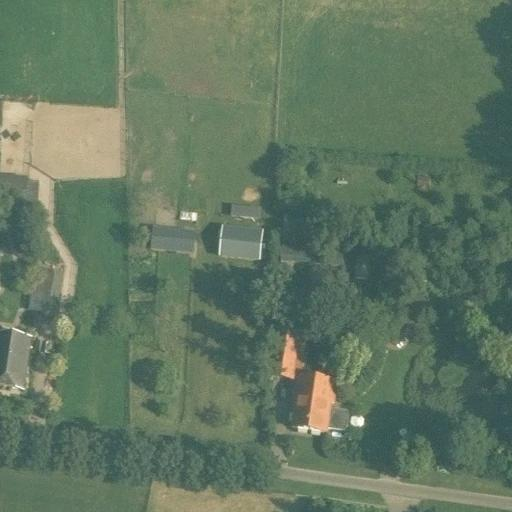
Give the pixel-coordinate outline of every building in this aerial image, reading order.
[(0,209),(27,211),(28,179),(0,177),(0,209)] [(260,222),(261,210),(231,207),(230,220),(260,222)] [(312,245),(314,222),(284,219),(282,242),(312,245)] [(260,260),(262,231),(222,228),(220,257),(260,260)] [(194,255),(196,233),(153,229),(151,252),(194,255)] [(343,252),(282,247),(280,262),(342,267),(343,252)] [(57,316),(63,274),(45,271),(43,284),(32,282),(28,312),(57,316)] [(308,328),(275,324),(269,378),(296,382),(292,410),(295,410),(292,428),(327,433),(327,430),(344,432),(347,428),(349,419),(347,412),(330,410),(331,403),(334,404),(337,382),(305,378),(308,355),(305,354),(308,328)] [(0,388),(24,392),(32,340),(0,335),(0,388)]
